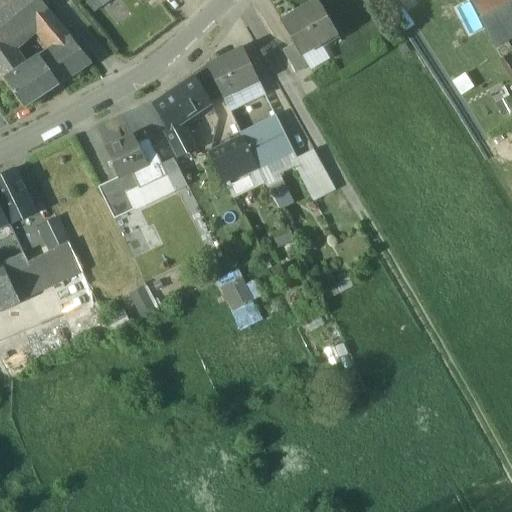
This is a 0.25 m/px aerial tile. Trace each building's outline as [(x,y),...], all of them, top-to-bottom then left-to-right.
[(39,0),(16,0),(0,13),(0,49),(8,43),(30,24),(47,9),(39,0)] [(89,0),(95,9),(110,0),(89,0)] [(317,2),(280,22),(293,45),(300,56),(301,56),(336,35),(317,2)] [(511,2),(482,20),(499,50),(511,42),(511,2)] [(70,38),(47,9),(30,24),(51,51),(70,38)] [(91,63),(70,38),(51,51),(39,58),(58,85),(91,63)] [(8,43),(0,49),(0,74),(5,81),(27,66),(19,54),(17,56),(8,43)] [(293,45),(282,52),(295,73),(307,66),(301,56),(300,56),(293,45)] [(242,50),(208,66),(224,98),(229,96),(257,82),(242,50)] [(58,85),(39,58),(27,66),(5,81),(24,107),(58,85)] [(194,76),(180,85),(196,111),(210,102),(194,76)] [(180,85),(149,103),(166,130),(179,122),(196,111),(180,85)] [(234,106),(229,96),(224,98),(229,109),(234,106)] [(276,117),(241,134),(243,137),(258,169),(293,152),(276,117)] [(166,130),(164,131),(178,159),(194,151),(179,122),(166,130)] [(131,137),(107,148),(115,165),(113,166),(119,178),(126,195),(167,176),(159,158),(144,165),(134,144),(131,137)] [(243,137),(210,153),(226,185),(258,169),(243,137)] [(159,158),(149,138),(134,144),(144,165),(159,158)] [(313,150),(293,160),(313,200),(335,190),(313,150)] [(14,170),(0,176),(0,206),(11,202),(26,194),(14,170)] [(126,195),(119,178),(99,188),(114,221),(134,212),(126,195)] [(278,182),(267,187),(272,197),(282,192),(278,182)] [(291,204),(282,192),(272,197),(279,210),(291,204)] [(26,194),(11,202),(19,219),(21,219),(35,212),(26,194)] [(0,206),(0,211),(7,225),(10,230),(24,223),(21,219),(19,219),(11,202),(0,206)] [(38,253),(24,223),(10,230),(22,254),(24,259),(38,253)] [(29,267),(5,278),(16,301),(82,272),(68,243),(27,263),(29,267)] [(22,254),(0,265),(0,279),(5,278),(29,267),(27,263),(24,259),(22,254)] [(240,267),(215,281),(242,329),(264,318),(254,299),(257,298),(240,267)] [(5,278),(0,279),(0,302),(3,308),(16,301),(5,278)] [(318,293),(293,306),(302,323),(327,311),(318,293)] [(112,331),(130,323),(124,309),(106,317),(112,331)]
